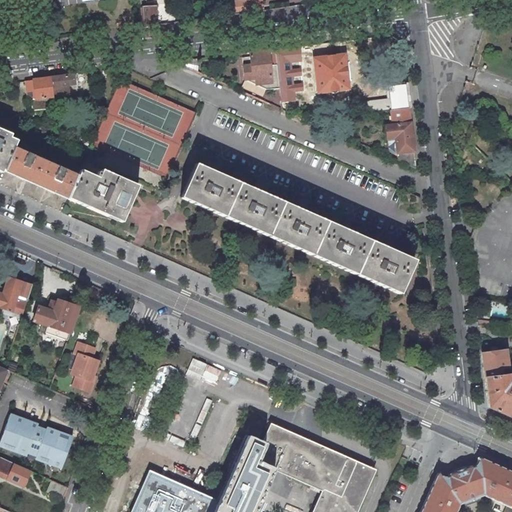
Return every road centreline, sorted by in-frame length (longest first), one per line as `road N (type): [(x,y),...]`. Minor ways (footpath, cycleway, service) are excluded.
road 1 (residential): [(136,46),(152,63),(435,188)]
road 2 (primary): [(156,304),(457,437)]
road 3 (residential): [(415,12),(136,46)]
road 4 (residential): [(457,437),(466,400),(435,188)]
road 5 (residential): [(77,511),(156,304)]
road 6 (residential): [(435,188),(415,12)]
road 7 (primary): [(0,234),(156,304)]
road 8 (residential): [(136,46),(0,64)]
